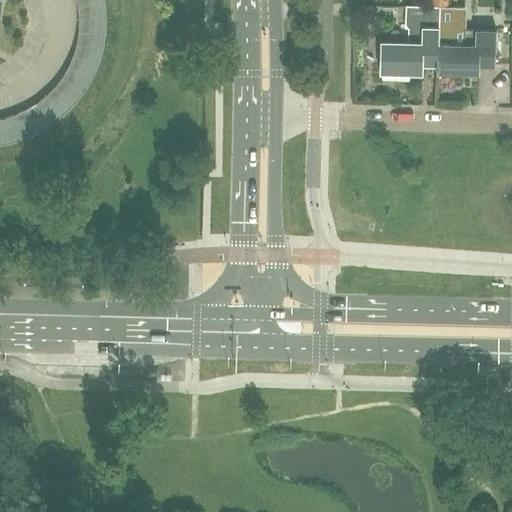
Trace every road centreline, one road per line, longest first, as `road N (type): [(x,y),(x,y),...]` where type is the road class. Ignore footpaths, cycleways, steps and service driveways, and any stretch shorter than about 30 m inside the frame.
road 1 (residential): [(511,125),(275,119)]
road 2 (secondary): [(297,348),(511,353)]
road 3 (secondary): [(209,314),(0,308)]
road 4 (secondary): [(0,334),(196,341)]
road 5 (secondary): [(511,314),(340,310)]
road 6 (secondary): [(275,256),(275,119)]
road 7 (secondary): [(246,119),(242,255)]
